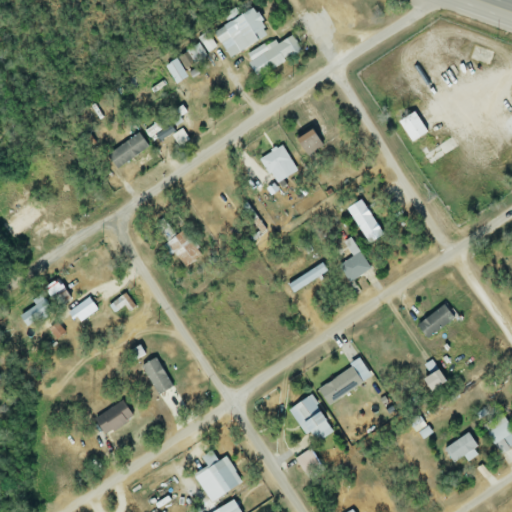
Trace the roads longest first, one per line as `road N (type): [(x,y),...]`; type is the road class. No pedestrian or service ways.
road 1 (residential): [(57,511),(511,210)]
road 2 (residential): [(72,236),(432,0)]
road 3 (residential): [(310,511),(112,209)]
road 4 (residential): [(330,70),(511,344)]
